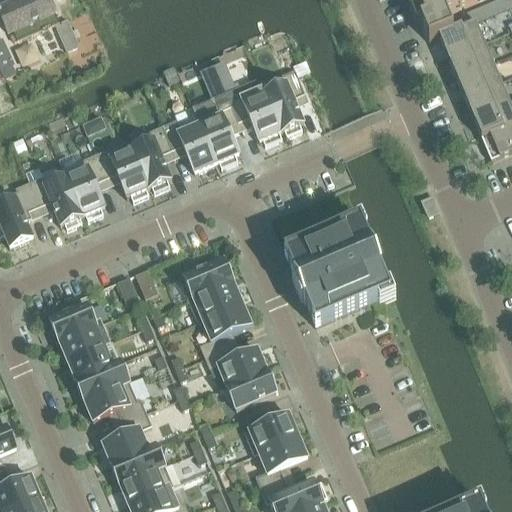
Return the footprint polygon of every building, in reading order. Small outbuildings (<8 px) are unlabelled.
[(59,28),(54,16),(55,16),(47,0),(30,0),(0,13),(0,19),(8,37),(13,34),(18,46),(55,30),(59,28)] [(446,19),(477,6),(474,0),(409,0),(429,47),(439,43),(438,42),(453,36),(446,19)] [(511,10),(511,9),(508,0),(506,0),(502,2),(507,13),(511,11),(511,10)] [(507,13),(502,2),(496,4),(501,15),(507,13)] [(501,15),(496,4),(490,7),(495,18),(501,15)] [(495,18),(490,7),(485,9),(489,20),(495,18)] [(489,20),(485,9),(479,12),(484,23),(489,20)] [(484,23),(479,12),(473,14),(478,25),(484,23)] [(478,25),(473,14),(467,17),(472,27),(475,26),(478,25)] [(472,27),(467,17),(462,19),(466,30),(472,27)] [(59,28),(55,30),(66,56),(79,51),(67,24),(59,28)] [(484,47),(475,26),(472,27),(466,30),(453,36),(438,42),(439,43),(447,62),(484,47)] [(17,79),(0,42),(0,72),(5,84),(17,79)] [(492,67),(484,47),(447,62),(456,82),(492,67)] [(291,56),(282,60),(286,70),(295,66),(291,56)] [(501,87),(496,76),(492,67),(456,82),(464,102),(501,87)] [(264,93),(263,93),(282,138),(284,137),(287,142),(302,136),(300,130),(304,129),(294,105),(305,100),(295,76),(281,82),(285,89),(266,97),(264,93)] [(509,107),(501,87),(464,102),(472,122),(509,107)] [(242,99),(228,104),(231,112),(238,128),(249,123),(253,132),(259,147),(263,146),(266,151),(281,145),(279,139),(282,138),(263,93),(243,102),(242,99)] [(218,116),(198,125),(217,169),(220,168),(222,174),(238,167),(236,161),(239,160),(231,141),(221,117),(231,112),(228,104),(215,110),(218,116)] [(511,113),(510,109),(509,107),(472,122),(481,142),(511,128),(511,113)] [(175,127),(162,132),(172,156),(183,152),(195,179),(217,169),(198,125),(178,133),(175,127)] [(511,156),(511,128),(481,142),(491,166),(511,156)] [(150,141),(130,150),(149,194),(152,193),(154,199),(170,192),(167,187),(171,185),(161,161),(172,156),(162,132),(148,138),(150,141)] [(22,144),(14,147),(15,150),(18,156),(25,153),(23,147),(22,144)] [(109,155),(96,160),(107,187),(108,186),(107,184),(117,180),(127,204),(131,202),(133,208),(149,201),(146,196),(149,194),(130,150),(111,158),(109,155)] [(65,177),(64,178),(83,222),(86,221),(88,227),(103,220),(101,215),(105,213),(95,189),(105,185),(105,188),(107,187),(96,160),(82,166),(83,169),(65,177)] [(43,183),(29,188),(41,215),(42,214),(41,212),(51,208),(61,232),(64,230),(67,236),(82,229),(80,224),(83,222),(64,178),(51,183),(44,186),(43,183)] [(17,197),(0,204),(0,242),(4,241),(10,253),(33,243),(26,226),(31,224),(29,217),(38,213),(39,216),(41,215),(29,188),(16,194),(17,197)] [(439,216),(433,201),(422,206),(428,221),(439,216)] [(347,231),(284,258),(295,284),(301,281),(311,304),(305,307),(315,332),(378,305),(391,299),(387,290),(364,236),(360,226),(347,231)] [(224,266),(209,272),(207,266),(196,271),(199,276),(179,285),(189,307),(233,288),(224,266)] [(157,299),(147,275),(135,280),(145,304),(157,299)] [(140,307),(129,283),(117,288),(127,312),(140,307)] [(233,288),(189,307),(197,328),(242,309),(233,288)] [(87,310),(76,315),(74,309),(61,315),(64,320),(50,326),(59,347),(100,330),(100,328),(95,330),(87,310)] [(242,309),(197,328),(198,329),(202,327),(211,348),(251,331),(242,309)] [(166,329),(161,318),(152,322),(157,333),(166,329)] [(150,332),(145,321),(137,324),(142,336),(150,332)] [(100,330),(59,347),(67,367),(109,350),(100,330)] [(155,343),(150,332),(142,336),(146,346),(155,343)] [(105,352),(109,350),(67,367),(76,387),(121,368),(120,367),(112,370),(105,352)] [(257,354),(242,361),(223,369),(221,362),(208,367),(220,396),(226,393),(267,376),(257,354)] [(167,371),(162,360),(154,364),(158,375),(167,371)] [(184,372),(179,361),(170,365),(175,376),(184,372)] [(121,368),(76,387),(84,407),(129,388),(121,368)] [(188,383),(184,372),(175,376),(180,387),(188,383)] [(267,376),(226,393),(236,416),(276,399),(267,376)] [(140,405),(137,406),(129,388),(84,407),(93,428),(117,417),(122,429),(146,419),(140,405)] [(186,402),(181,390),(176,392),(173,394),(178,405),(186,402)] [(189,409),(186,402),(178,405),(182,416),(185,415),(191,412),(189,409)] [(140,436),(151,432),(146,419),(122,429),(127,439),(102,450),(111,471),(156,452),(156,451),(148,454),(140,436)] [(297,438),(302,436),(296,421),(290,423),(289,419),(244,438),(254,460),(298,441),(297,438)] [(212,439),(207,428),(199,431),(200,434),(203,442),(212,439)] [(0,464),(0,462),(16,455),(6,432),(0,434),(0,468),(2,468),(0,464)] [(216,450),(212,439),(203,442),(208,453),(216,450)] [(307,463),(298,441),(254,460),(254,461),(257,460),(265,478),(254,483),(260,497),(285,486),(280,475),(307,463)] [(203,456),(198,444),(189,448),(194,459),(203,456)] [(156,452),(111,471),(120,491),(165,472),(156,452)] [(207,466),(203,456),(194,459),(199,470),(207,466)] [(165,472),(120,491),(128,511),(173,492),(165,472)] [(31,481),(4,493),(0,484),(0,511),(19,511),(40,504),(31,481)] [(319,501),(325,498),(321,488),(315,491),(314,487),(289,497),(285,486),(260,497),(266,510),(269,508),(270,511),(316,511),(323,509),(319,501)] [(177,511),(170,494),(173,493),(173,492),(128,511),(177,511)] [(240,505),(235,494),(227,497),(231,509),(240,505)] [(225,507),(220,496),(211,500),(216,511),(225,507)]
